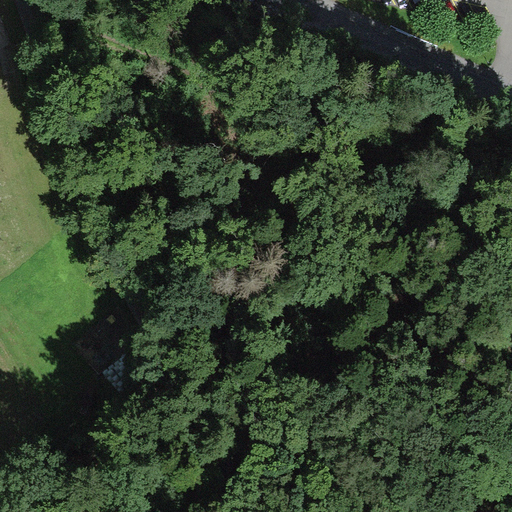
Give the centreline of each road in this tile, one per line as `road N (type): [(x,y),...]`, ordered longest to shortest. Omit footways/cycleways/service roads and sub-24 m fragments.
road 1 (residential): [(20,0),(66,143),(157,349),(252,511)]
road 2 (unclassified): [(278,0),(511,102)]
